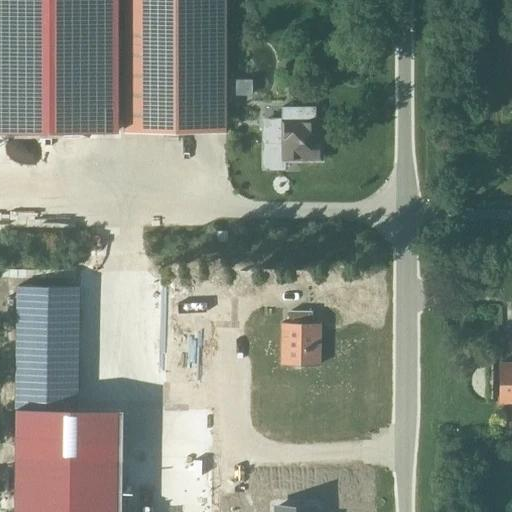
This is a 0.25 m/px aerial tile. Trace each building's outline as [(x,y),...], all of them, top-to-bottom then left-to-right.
[(117,56),(122,56),(122,30),(117,30),(116,0),(0,0),(0,130),(117,131),(117,56)] [(226,132),(225,0),(122,0),(122,132),(226,132)] [(282,122),(282,162),(322,162),(322,122),(316,122),(316,109),(289,109),(289,122),(282,122)] [(216,241),(226,241),(226,231),(216,231),(216,241)] [(7,297),(7,311),(16,311),(15,408),(77,408),(78,286),(16,286),(16,297),(7,297)] [(286,364),(319,364),(319,326),(286,325),(286,364)] [(136,398),(206,399),(206,377),(163,377),(163,360),(211,361),(211,334),(132,333),(131,361),(159,361),(159,375),(137,375),(136,398)] [(511,402),(511,362),(499,363),(499,403),(511,402)] [(140,400),(139,436),(214,438),(215,401),(140,400)] [(115,511),(116,408),(77,408),(15,408),(15,455),(11,455),(11,501),(10,511),(115,511)] [(463,436),(466,452),(477,450),(475,435),(463,436)] [(141,478),(139,508),(204,511),(205,480),(141,478)]
